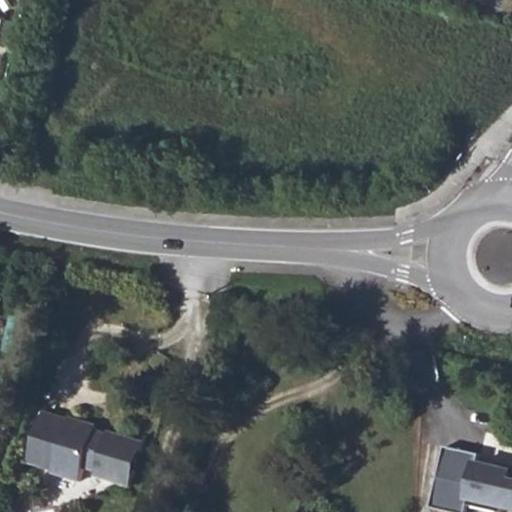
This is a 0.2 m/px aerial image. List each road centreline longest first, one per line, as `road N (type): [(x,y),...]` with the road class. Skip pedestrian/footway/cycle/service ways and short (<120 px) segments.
road 1 (secondary): [(310,249),(212,244),(0,213)]
road 2 (secondary): [(310,249),(460,287)]
road 3 (secondary): [(457,225),(310,249)]
